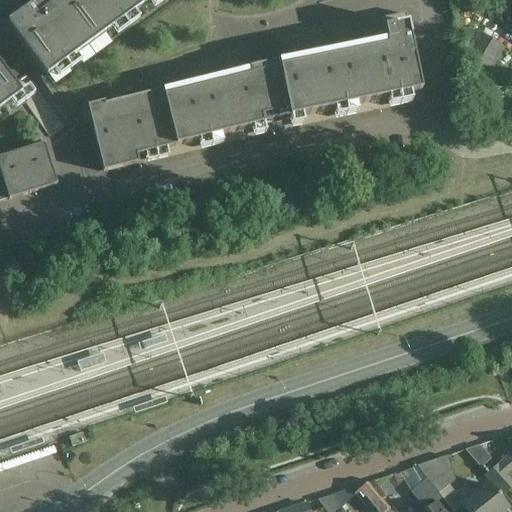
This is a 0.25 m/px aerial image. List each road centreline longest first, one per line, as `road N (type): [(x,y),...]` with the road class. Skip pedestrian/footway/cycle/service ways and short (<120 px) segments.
road 1 (residential): [(0,220),(76,195),(433,113),(429,0)]
road 2 (tertiary): [(57,511),(135,458),(216,418),(511,319)]
road 3 (residential): [(511,416),(226,511)]
